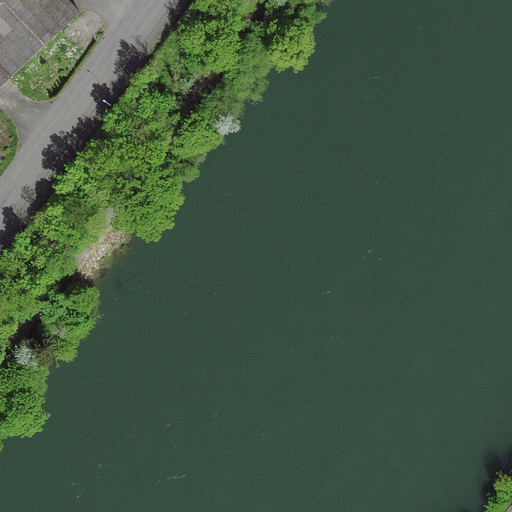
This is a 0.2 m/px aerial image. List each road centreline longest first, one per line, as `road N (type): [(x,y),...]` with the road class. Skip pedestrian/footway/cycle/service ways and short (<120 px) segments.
road 1 (track): [(258,0),(0,352)]
road 2 (residential): [(151,0),(0,212)]
